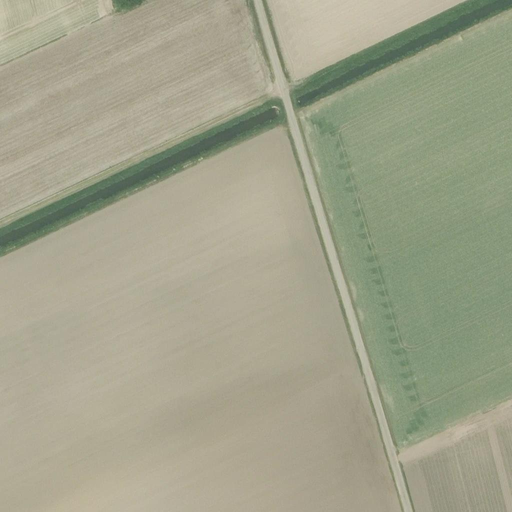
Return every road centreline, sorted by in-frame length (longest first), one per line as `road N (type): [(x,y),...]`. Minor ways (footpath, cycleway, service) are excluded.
road 1 (unclassified): [(408,511),(257,0)]
road 2 (track): [(283,92),(0,227)]
